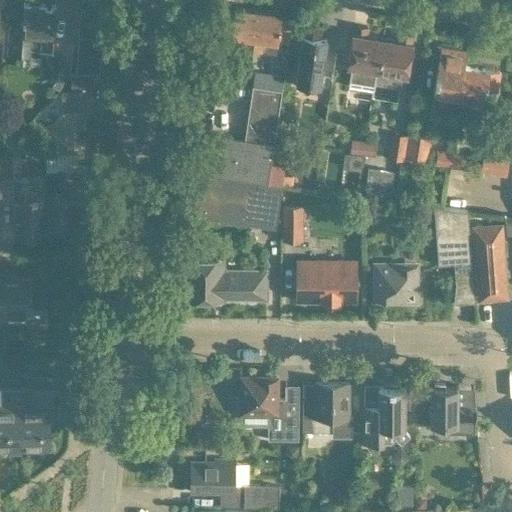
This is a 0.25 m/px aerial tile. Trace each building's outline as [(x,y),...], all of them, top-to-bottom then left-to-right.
[(31,49),(41,50),(54,50),(56,4),(41,3),(42,1),(30,0),(30,2),(25,2),(24,21),(11,20),(10,47),(9,54),(30,55),(31,49)] [(229,46),(253,49),(259,9),(235,6),(229,46)] [(259,9),(253,49),(265,51),(277,52),(279,41),(280,32),(283,12),(259,9)] [(76,72),(94,72),(100,72),(103,36),(104,20),(98,19),(98,11),(97,11),(97,12),(83,10),(81,10),(76,72)] [(300,60),(297,81),(321,84),(322,79),(325,57),(328,37),(321,36),(322,26),(305,23),(303,43),(300,60)] [(354,54),(349,84),(374,88),(375,82),(383,36),(368,34),(369,27),(368,25),(355,23),(350,54),(354,54)] [(383,36),(375,82),(399,86),(400,84),(401,84),(403,73),(405,63),(409,64),(411,53),(414,33),(401,31),(399,32),(398,39),(383,36)] [(435,92),(459,96),(464,64),(467,50),(442,46),(435,92)] [(464,64),(459,96),(485,100),(487,87),(498,89),(501,70),(464,64)] [(63,65),(56,79),(63,83),(68,72),(63,65)] [(94,72),(76,72),(70,72),(70,87),(94,86),(94,72)] [(267,73),(265,86),(272,87),(282,88),(284,75),(267,73)] [(203,131),(197,171),(268,181),(271,162),(283,89),(282,88),(272,87),(265,86),(253,84),(244,137),(203,131)] [(82,90),(62,90),(63,102),(82,101),(82,90)] [(83,146),(84,112),(59,111),(59,145),(83,146)] [(392,132),(389,156),(403,158),(406,134),(405,134),(392,132)] [(409,134),(405,158),(426,161),(430,137),(409,134)] [(352,138),(351,151),(363,153),(364,139),(352,138)] [(364,139),(363,153),(375,154),(377,141),(364,139)] [(435,163),(447,165),(450,152),(438,151),(435,163)] [(481,170),(508,173),(510,154),(483,151),(481,170)] [(450,152),(447,165),(460,167),(462,154),(450,152)] [(0,198),(2,198),(2,183),(2,174),(16,174),(16,183),(17,232),(48,232),(48,224),(47,195),(34,195),(34,176),(31,176),(22,176),(22,167),(22,153),(0,153),(0,198)] [(268,182),(268,183),(282,185),(285,164),(271,162),(268,182)] [(47,195),(48,224),(80,223),(79,167),(47,168),(47,195)] [(197,171),(191,210),(210,213),(276,223),(282,185),(268,183),(268,182),(197,171)] [(305,204),(284,204),(283,239),(305,239),(305,204)] [(440,263),(473,260),(469,209),(435,204),(440,263)] [(476,226),(474,226),(475,233),(480,298),(501,296),(506,295),(501,233),(501,224),(491,225),(481,226),(476,226)] [(216,258),(206,258),(186,258),(186,298),(224,298),(224,296),(267,296),(267,268),(216,268),(216,258)] [(298,267),(294,271),(294,286),(297,290),(298,298),(323,298),(323,300),(327,300),(327,298),(335,299),(335,300),(339,300),(339,299),(356,299),(356,259),(298,259),(298,267)] [(375,262),(375,276),(375,296),(390,296),(391,300),(417,300),(417,268),(393,268),(393,262),(375,262)] [(32,277),(3,278),(4,313),(32,313),(32,323),(46,323),(46,289),(32,289),(32,277)] [(235,412),(235,424),(268,424),(268,439),(287,439),(287,424),(299,424),(299,397),(287,397),(278,397),(278,376),(241,375),(241,394),(235,394),(235,412)] [(352,415),(349,415),(349,381),(316,381),(316,382),(303,382),(303,430),(333,430),(333,434),(352,434),(352,415)] [(446,432),(455,432),(475,432),(475,403),(457,403),(457,386),(445,386),(445,381),(435,381),(435,386),(432,386),(432,392),(416,392),(416,422),(446,423),(446,432)] [(364,441),(386,441),(393,435),(399,441),(408,433),(401,426),(405,426),(405,385),(401,385),(401,382),(384,382),(384,385),(379,385),(379,411),(364,411),(364,441)] [(0,404),(0,446),(21,446),(20,408),(20,388),(3,388),(3,405),(0,404)] [(35,388),(20,388),(20,408),(21,446),(49,446),(49,415),(54,415),(54,388),(35,388)] [(286,444),(286,452),(291,457),(298,457),(298,444),(286,444)] [(220,504),(240,505),(278,506),(279,485),(234,484),(235,458),(215,458),(215,461),(192,461),(191,489),(221,490),(220,504)] [(397,492),(397,504),(413,504),(413,485),(402,484),(402,492),(397,492)] [(415,497),(415,507),(426,508),(426,497),(415,497)]
